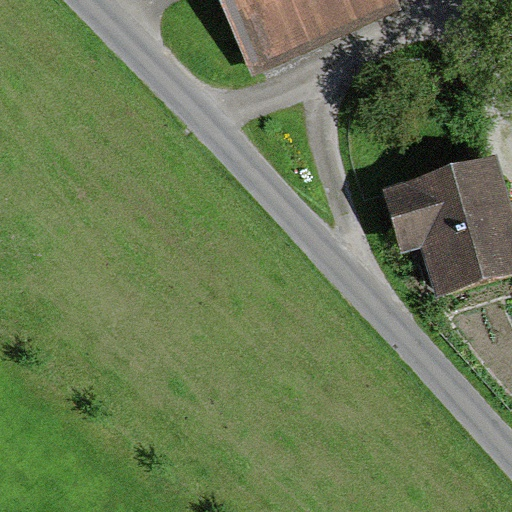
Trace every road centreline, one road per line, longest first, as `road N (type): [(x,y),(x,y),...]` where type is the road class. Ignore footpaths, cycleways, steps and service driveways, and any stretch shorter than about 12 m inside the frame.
road 1 (unclassified): [(84,0),(225,139),(511,463)]
road 2 (unknown): [(225,139),(403,21),(429,18),(456,26),(493,74),(511,116)]
